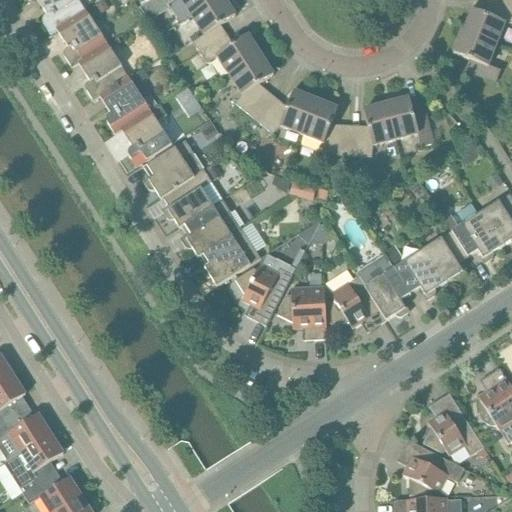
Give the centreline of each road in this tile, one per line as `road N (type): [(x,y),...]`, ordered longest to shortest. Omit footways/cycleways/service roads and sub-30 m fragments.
road 1 (residential): [(368,392),(257,352),(210,316),(1,0)]
road 2 (tertiary): [(181,511),(0,239)]
road 3 (tertiary): [(0,268),(156,511)]
road 4 (residential): [(181,511),(368,392)]
road 5 (residential): [(272,0),(311,51),(342,63),(399,55),(419,36),(429,0)]
road 6 (residential): [(368,392),(511,299)]
road 7 (residential): [(368,392),(363,511)]
